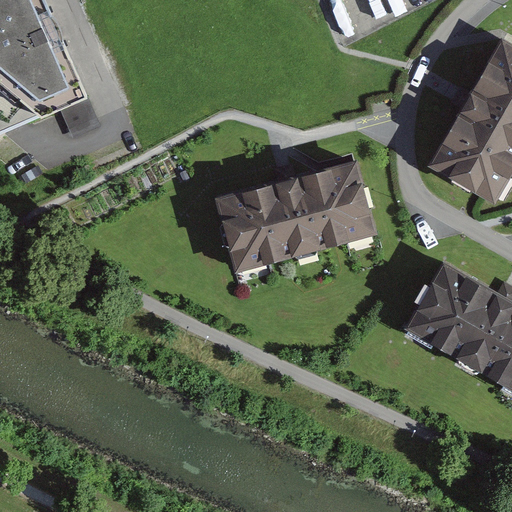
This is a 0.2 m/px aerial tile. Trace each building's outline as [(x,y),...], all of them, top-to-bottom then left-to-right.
[(45,0),(0,0),(0,67),(44,119),(91,100),(45,0)] [(511,192),(511,56),(494,47),(430,165),(505,205),(511,192)] [(0,136),(44,119),(0,67),(0,136)] [(336,159),(186,195),(207,277),(357,238),(336,159)] [(511,306),(448,271),(410,340),(511,397),(511,306)]
